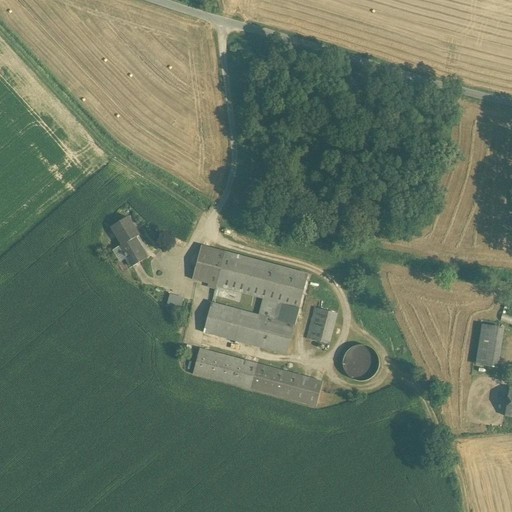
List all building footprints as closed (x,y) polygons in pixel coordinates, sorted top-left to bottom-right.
[(124,244),(135,238),(139,236),(128,218),(111,228),(112,228),(113,227),(124,244)] [(135,238),(124,244),(120,247),(127,259),(132,267),(147,258),(135,238)] [(226,252),(202,246),(193,280),(217,286),(226,252)] [(127,259),(120,247),(112,251),(120,263),(127,259)] [(308,274),(226,252),(217,286),(242,293),(264,299),(289,305),(299,308),(308,274)] [(217,286),(214,295),(239,302),(242,293),(217,286)] [(182,298),(172,295),(169,305),(180,308),(182,298)] [(289,305),(264,299),(259,316),(284,323),(289,305)] [(259,316),(212,304),(204,333),(287,355),(294,325),(284,323),(259,316)] [(337,314),(315,308),(307,339),(330,344),(337,314)] [(511,316),(503,313),(501,321),(511,324),(511,316)] [(499,328),(484,326),(477,366),(492,368),(499,328)] [(378,370),(379,363),(378,356),(374,351),(368,347),(361,345),(354,347),(348,351),(345,357),(343,364),(345,371),(349,376),(355,380),(362,381),(369,380),(374,376),(378,370)] [(249,362),(200,349),(193,374),(242,387),(249,362)] [(300,376),(249,362),(242,387),(294,401),(300,376)] [(323,382),(300,376),(294,401),(317,407),(323,382)]
